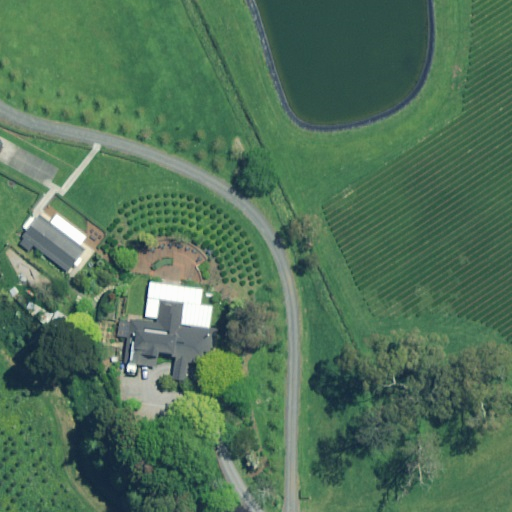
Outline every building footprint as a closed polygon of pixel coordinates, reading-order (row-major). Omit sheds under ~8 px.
[(79,253),(34,218),(17,240),(61,275),(79,253)] [(179,244),(171,238),(164,248),(172,254),(179,244)] [(200,250),(191,247),(187,257),(197,260),(200,250)] [(199,272),(191,264),(183,272),(191,279),(199,272)] [(179,276),(177,265),(158,269),(159,279),(179,276)] [(199,292),(178,290),(177,300),(198,302),(199,292)] [(207,304),(196,304),(196,315),(207,316),(207,304)] [(177,309),(152,306),(150,326),(122,323),(117,367),(148,370),(149,357),(167,359),(164,383),(177,385),(179,366),(194,367),(196,353),(205,354),(207,334),(174,330),(177,309)]
